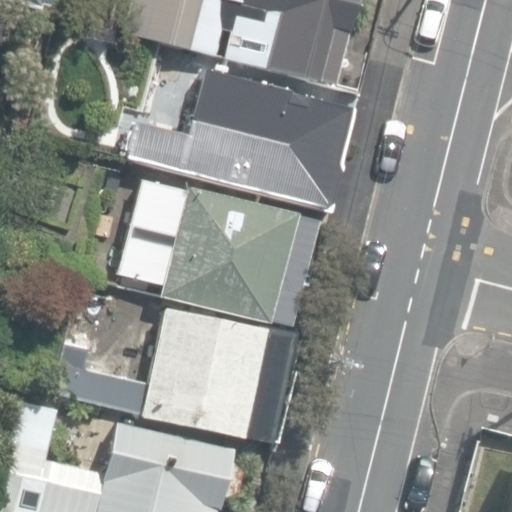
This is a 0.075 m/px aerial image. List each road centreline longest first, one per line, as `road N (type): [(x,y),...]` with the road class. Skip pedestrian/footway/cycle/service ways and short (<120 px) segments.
road 1 (secondary): [(487,0),(420,275)]
road 2 (secondary): [(420,275),(361,511)]
